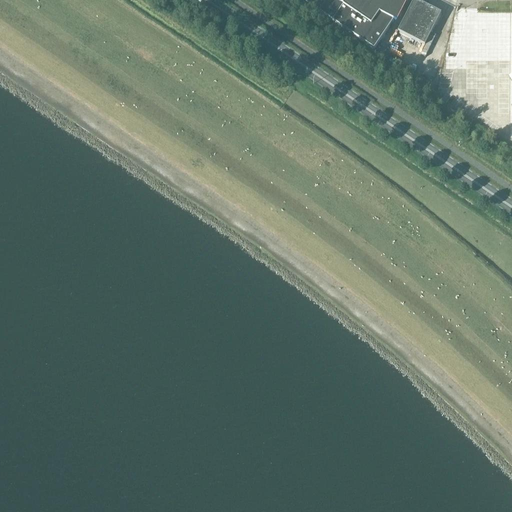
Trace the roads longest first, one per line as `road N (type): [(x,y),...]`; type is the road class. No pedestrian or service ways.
road 1 (unclassified): [(511,442),(305,261),(0,51)]
road 2 (primary): [(199,0),(511,212)]
road 3 (primary): [(511,203),(212,0)]
